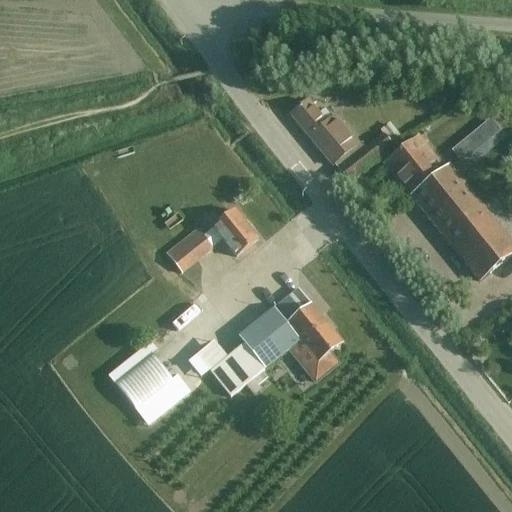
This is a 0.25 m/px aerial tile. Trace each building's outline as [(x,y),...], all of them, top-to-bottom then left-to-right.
[(307,104),(290,117),(331,168),(358,146),(337,122),(335,124),(331,120),(324,112),(318,117),(311,109),(315,106),(311,102),(308,105),(307,104)] [(481,127),(449,152),(460,165),(491,139),(481,127)] [(347,183),(391,148),(382,137),(338,172),(347,183)] [(410,145),(400,153),(384,166),(478,282),(511,254),(511,248),(448,169),(436,178),(410,145)] [(511,222),(499,208),(492,213),(511,235),(511,222)] [(221,242),(235,259),(257,241),(234,213),(212,230),(212,231),(202,239),(197,232),(165,257),(180,275),(221,242)] [(243,346),(208,376),(228,401),(287,353),(323,323),(297,291),(237,340),(243,346)] [(323,323),(287,353),(313,386),(337,366),(328,355),(340,345),(323,323)]
